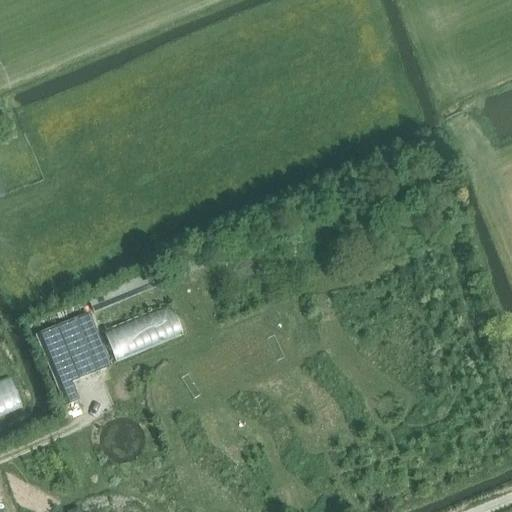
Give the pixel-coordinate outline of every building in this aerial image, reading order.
[(79,402),(71,383),(109,367),(88,315),(36,337),(65,408),(79,402)] [(264,421),(300,407),(266,317),(230,330),(264,421)] [(212,360),(225,356),(218,335),(205,339),(212,360)] [(191,346),(142,362),(173,458),(193,451),(192,448),(222,438),(191,346)] [(0,418),(22,411),(11,378),(0,382),(0,418)] [(271,429),(299,511),(327,511),(339,508),(308,417),(271,429)] [(253,511),(230,446),(206,455),(226,511),(253,511)]
